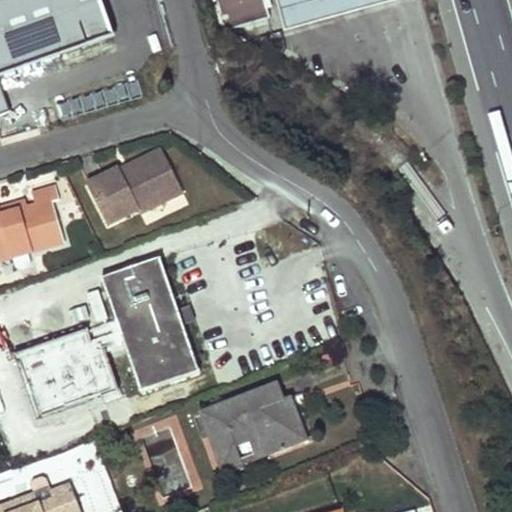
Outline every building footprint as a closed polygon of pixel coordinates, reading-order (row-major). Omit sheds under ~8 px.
[(98,0),(0,0),(0,76),(112,37),(98,0)] [(224,31),(270,18),(264,0),(215,0),(224,29),(224,31)] [(415,0),(278,0),(288,37),(416,3),(415,0)] [(0,115),(9,112),(0,85),(0,115)] [(162,151),(121,171),(124,177),(165,157),(162,151)] [(183,194),(165,157),(124,177),(121,171),(120,169),(87,185),(108,227),(139,211),(141,215),(183,194)] [(0,262),(64,244),(52,203),(59,201),(55,188),(33,194),(36,206),(28,209),(1,216),(0,211),(0,262)] [(25,202),(0,209),(0,211),(1,216),(28,209),(25,202)] [(102,281),(142,394),(201,373),(161,260),(102,281)] [(330,313),(330,285),(309,285),(310,298),(298,298),(298,316),(295,316),(295,343),(327,343),(327,313),(330,313)] [(200,415),(220,470),(242,461),(237,449),(255,442),(262,459),(304,443),(290,410),(286,411),(282,401),(279,403),(272,387),(200,415)] [(35,495),(0,508),(0,511),(81,511),(71,485),(51,493),(53,500),(39,505),(35,495)]
